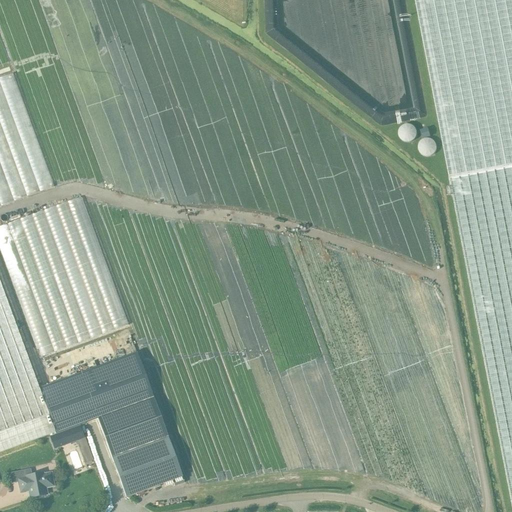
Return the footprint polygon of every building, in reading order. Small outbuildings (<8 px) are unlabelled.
[(511,0),(414,0),(511,507),(511,0)] [(11,76),(0,80),(0,211),(55,191),(11,76)] [(424,190),(428,212),(435,210),(431,189),(424,190)] [(84,198),(0,227),(0,250),(40,363),(131,331),(84,198)] [(0,453),(54,433),(37,388),(0,285),(0,453)] [(137,351),(37,388),(54,433),(97,419),(126,498),(172,481),(174,486),(184,483),(153,398),(137,351)] [(54,449),(84,438),(80,426),(50,437),(54,449)] [(107,479),(115,477),(101,433),(94,435),(107,479)] [(52,487),(50,474),(42,475),(42,473),(25,477),(25,478),(17,480),(19,490),(27,488),(29,498),(46,495),(45,488),(52,487)]
